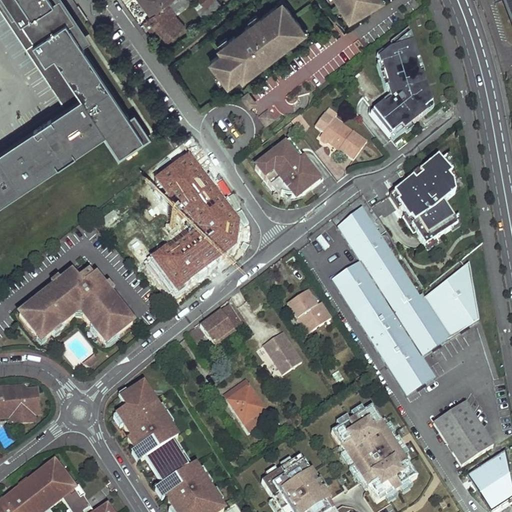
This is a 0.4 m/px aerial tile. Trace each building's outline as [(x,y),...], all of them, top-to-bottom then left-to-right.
[(53,0),(0,0),(0,9),(62,101),(79,90),(83,96),(107,132),(121,153),(145,137),(53,0)] [(140,0),(153,17),(160,11),(172,0),(140,0)] [(153,17),(150,19),(158,28),(175,14),(177,13),(170,5),(174,2),(172,0),(160,11),(153,17)] [(194,0),(192,2),(198,10),(211,0),(194,0)] [(343,0),(344,2),(342,3),(349,15),(352,13),(354,18),(366,11),(371,8),(382,2),(381,0),(343,0)] [(306,29),(286,3),(282,6),(280,4),(254,23),(253,22),(247,27),(248,28),(238,35),(237,34),(230,39),(231,40),(221,48),(224,52),(212,60),(229,84),(242,75),(242,76),(248,72),(250,74),(281,51),(280,48),(284,45),(286,47),(303,34),(302,32),(306,29)] [(175,14),(158,28),(170,42),(186,27),(175,14)] [(393,45),(395,52),(383,56),(379,58),(383,69),(385,68),(393,90),(391,91),(395,102),(389,107),(388,105),(375,115),(393,139),(405,130),(408,133),(423,122),(420,119),(437,106),(427,77),(424,78),(419,65),(422,64),(411,32),(393,45)] [(250,92),(244,96),(251,106),(257,101),(250,92)] [(83,96),(0,152),(0,203),(107,132),(83,96)] [(450,109),(454,104),(450,100),(446,105),(450,109)] [(326,133),(322,137),(323,138),(323,142),(326,145),(330,143),(337,148),(337,147),(356,160),(368,143),(343,124),(340,128),(333,123),(335,119),(336,119),(343,110),(335,105),(321,122),(323,131),(326,133)] [(269,112),(260,119),(267,127),(276,121),(269,112)] [(297,119),(294,121),(303,133),(311,127),(301,115),(297,119)] [(335,119),(333,123),(340,128),(343,124),(336,119),(335,119)] [(293,154),(287,146),(258,169),(275,190),(277,192),(279,194),(281,195),(284,197),(287,198),(291,199),(294,199),(297,199),(300,198),(303,197),(306,196),(309,194),(327,180),(316,167),(312,169),(305,161),(302,164),(297,158),(294,161),(290,156),(293,154)] [(450,181),(454,185),(456,184),(450,158),(442,165),(453,178),(450,181)] [(402,190),(411,203),(402,208),(401,209),(426,250),(452,232),(459,228),(454,222),(444,206),(456,197),(454,185),(450,181),(453,178),(442,165),(438,160),(402,190)] [(201,195),(187,206),(189,209),(173,222),(181,233),(188,242),(197,235),(203,231),(197,224),(214,211),(212,208),(221,202),(210,188),(200,175),(191,182),(201,195)] [(150,202),(155,194),(147,188),(142,196),(150,202)] [(411,203),(402,190),(395,196),(402,208),(411,203)] [(223,204),(221,202),(212,208),(214,211),(223,204)] [(480,322),(469,265),(425,301),(424,298),(421,300),(363,210),(338,229),(361,263),(333,281),(407,398),(436,380),(422,359),(480,322)] [(460,218),(454,222),(459,228),(452,232),(454,234),(462,229),(460,218)] [(188,242),(181,233),(174,238),(184,251),(199,239),(197,235),(188,242)] [(315,243),(325,251),(330,246),(319,237),(315,243)] [(118,339),(133,326),(115,303),(113,305),(108,299),(110,297),(95,278),(93,280),(83,268),(60,287),(62,289),(56,294),(54,291),(37,305),(39,306),(28,314),(27,313),(20,319),(30,331),(31,330),(39,341),(46,335),(49,339),(53,336),(52,335),(58,330),(59,331),(76,318),(74,315),(77,313),(83,313),(86,317),(83,319),(93,331),(94,329),(100,336),(98,338),(104,345),(116,336),(118,339)] [(308,294),(288,307),(299,322),(303,319),(313,334),(332,322),(322,305),(318,308),(308,294)] [(229,307),(211,320),(224,338),(236,330),(229,321),(237,315),(231,306),(229,307)] [(237,315),(229,321),(236,330),(236,331),(245,325),(237,315)] [(303,319),(299,322),(309,337),(313,334),(303,319)] [(211,320),(200,327),(201,328),(214,345),(224,338),(211,320)] [(283,336),(264,349),(283,378),(302,365),(283,336)] [(91,368),(98,362),(95,357),(84,366),(91,368)] [(228,402),(249,387),(246,383),(226,398),(228,402)] [(249,387),(228,402),(250,432),(271,418),(249,387)] [(26,389),(0,391),(0,420),(14,419),(37,417),(42,416),(41,396),(27,397),(26,393),(26,389)] [(146,389),(127,401),(133,411),(119,420),(133,442),(147,463),(151,461),(168,487),(164,490),(173,504),(170,506),(173,511),(223,511),(197,469),(190,473),(173,446),(180,443),(146,389)] [(462,468),(489,450),(461,407),(434,425),(462,468)] [(372,408),(332,434),(366,486),(378,504),(418,478),(394,442),(372,408)] [(37,417),(14,419),(14,426),(38,424),(37,417)] [(133,442),(130,443),(144,465),(147,463),(133,442)] [(300,459),(262,484),(279,511),(334,511),(331,507),(300,459)] [(511,486),(494,459),(473,473),(493,503),(509,493),(511,497),(511,496),(511,486)] [(62,472),(55,462),(42,472),(43,473),(45,476),(50,472),(52,471),(54,470),(56,470),(58,470),(59,470),(61,471),(62,472)] [(0,511),(47,511),(50,510),(62,501),(68,510),(81,501),(75,492),(73,489),(69,483),(62,472),(61,471),(59,470),(58,470),(56,470),(54,470),(52,471),(50,472),(45,476),(43,473),(29,484),(25,487),(26,488),(19,494),(24,501),(22,502),(20,501),(19,500),(18,499),(16,500),(15,501),(15,502),(14,503),(15,504),(15,506),(16,507),(13,509),(8,502),(0,508),(0,507),(0,511)] [(0,500),(0,507),(0,508),(8,502),(13,509),(16,507),(15,506),(15,504),(14,503),(15,502),(15,501),(16,500),(18,499),(19,500),(20,501),(22,502),(24,501),(19,494),(26,488),(25,487),(29,484),(26,480),(17,488),(20,491),(5,502),(2,499),(0,500)] [(79,489),(75,492),(81,501),(86,498),(79,489)] [(411,511),(427,511),(428,501),(412,500),(411,511)] [(88,511),(81,501),(68,510),(68,511),(88,511)]
